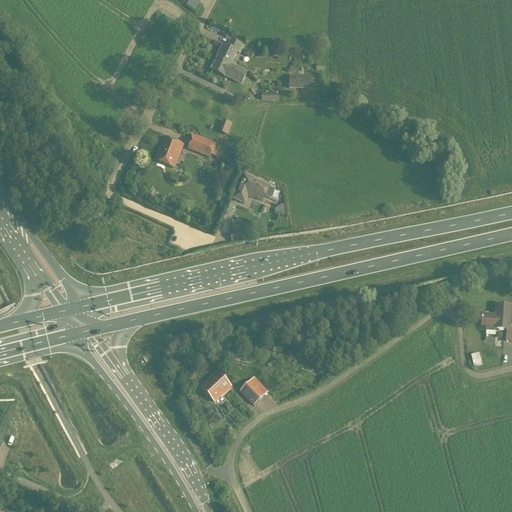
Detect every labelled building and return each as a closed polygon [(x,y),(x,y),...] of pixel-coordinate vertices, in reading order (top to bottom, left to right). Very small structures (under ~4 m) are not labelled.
[(239,55),(243,47),(230,41),(227,47),(222,45),(218,53),(219,54),(213,67),(212,70),(225,77),(224,77),(240,86),(247,73),(230,65),(236,54),(239,55)] [(251,58),(254,53),(247,49),(244,54),(251,58)] [(311,78),(311,77),(288,77),(288,90),(311,90),(311,84),(316,84),(316,78),(311,78)] [(261,103),(276,103),(276,94),(276,92),(271,92),(271,94),(261,94),(261,103)] [(222,122),(218,133),(228,137),(232,125),(222,122)] [(187,150),(210,159),(211,156),(217,159),(220,150),(214,148),(215,145),(192,136),(187,150)] [(182,147),(163,139),(154,161),(174,169),(182,147)] [(244,205),(248,197),(254,199),(254,198),(262,201),(264,197),(270,200),(274,191),(251,180),(251,179),(242,175),(232,200),(244,205)] [(235,240),(251,236),(247,224),(231,228),(235,240)] [(511,308),(506,307),(495,306),(495,317),(482,316),(481,327),(485,327),(485,332),(496,333),(496,330),(506,331),(505,343),(511,343),(511,313),(511,314),(511,308)] [(469,355),(471,367),(480,365),(477,353),(469,355)] [(214,403),(230,388),(217,374),(201,389),(214,403)] [(253,379),(239,392),(254,407),(267,394),(260,386),(253,379)]
